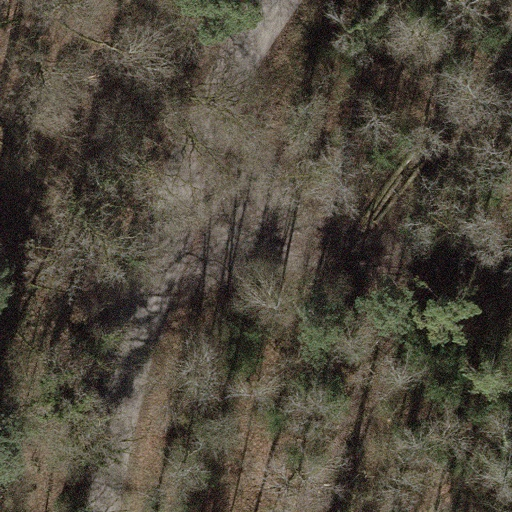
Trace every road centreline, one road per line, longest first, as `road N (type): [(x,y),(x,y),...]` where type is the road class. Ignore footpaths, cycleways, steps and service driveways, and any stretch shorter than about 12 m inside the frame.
road 1 (residential): [(272,0),(234,58),(167,197),(101,511)]
road 2 (track): [(511,263),(292,248),(167,197)]
road 3 (track): [(0,198),(141,321)]
